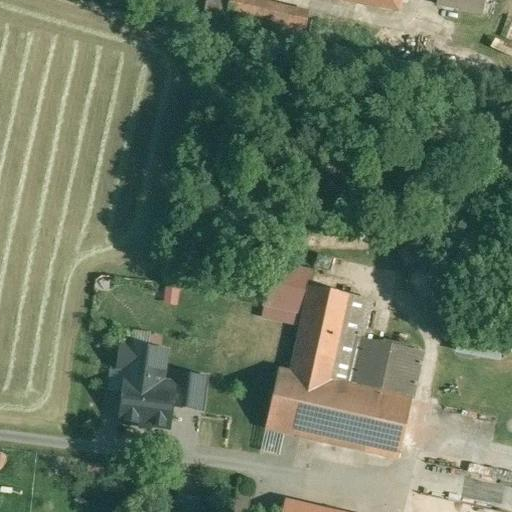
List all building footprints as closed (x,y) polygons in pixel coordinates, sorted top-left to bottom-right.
[(229,2),(217,0),(207,0),(204,16),(226,20),(229,3),(229,2)] [(401,0),(341,0),(399,12),(401,0)] [(486,0),(437,0),(437,4),(484,14),(486,0)] [(308,21),(229,3),(226,20),(304,37),(308,21)] [(315,273),(272,264),(263,305),(305,314),(311,288),(312,288),(315,273)] [(312,288),(311,288),(305,314),(292,373),(279,371),(268,421),(266,429),(399,459),(423,353),(362,340),(370,301),(312,288)] [(461,329),(459,356),(505,360),(507,333),(461,329)] [(118,425),(177,432),(179,410),(206,413),(210,377),(183,374),(182,382),(169,381),(173,348),(134,344),(134,345),(127,344),(118,425)] [(279,371),(232,360),(219,418),(238,423),(240,415),(268,421),(279,371)] [(326,511),(286,503),(284,511),(326,511)]
